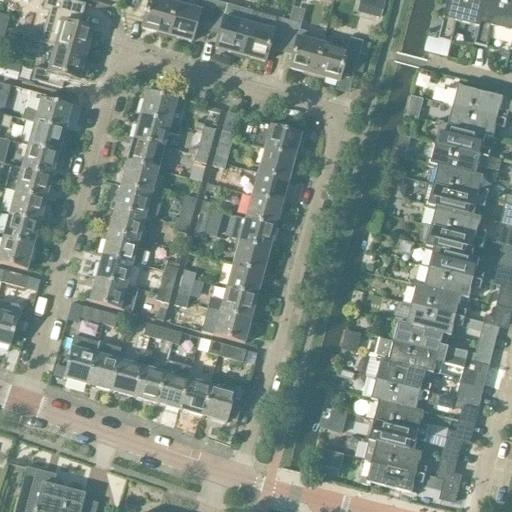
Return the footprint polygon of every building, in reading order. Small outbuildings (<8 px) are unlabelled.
[(48,12),(42,37),(40,43),(85,55),(92,31),(78,27),(84,5),(66,0),(43,0),(40,10),(48,12)] [(140,29),(165,36),(174,5),(175,0),(135,0),(132,13),(144,16),(140,29)] [(174,5),(165,36),(189,42),(193,29),(205,32),(214,1),(209,0),(201,0),(198,12),(174,5)] [(448,0),(439,40),(438,41),(451,44),(451,43),(455,29),(463,31),(465,24),(479,27),(480,27),(487,0),(448,0)] [(479,27),(474,44),(487,48),(493,27),(511,31),(511,0),(487,0),(480,27),(479,27)] [(214,1),(205,32),(217,35),(214,49),(238,56),(250,11),(214,1)] [(358,15),(370,19),(373,7),(361,4),(358,15)] [(250,11),(238,56),(263,62),(267,49),(279,52),(288,22),(250,11)] [(288,22),(279,52),(291,55),(287,69),(312,75),(320,44),(322,45),(324,38),(298,32),(300,25),(288,22)] [(320,44),(312,75),(336,82),(340,69),(353,72),(361,41),(348,38),(345,51),(322,45),(320,44)] [(78,80),(85,55),(40,43),(53,47),(46,72),(33,68),(30,80),(61,89),(64,76),(78,80)] [(354,71),(364,74),(367,58),(358,56),(354,71)] [(0,76),(16,80),(20,67),(0,62),(0,76)] [(453,90),(449,106),(454,108),(507,121),(509,112),(501,110),(504,99),(463,88),(463,86),(454,83),(453,90)] [(144,93),(138,116),(170,125),(176,102),(144,93)] [(38,100),(32,123),(63,131),(70,108),(38,100)] [(442,121),(440,125),(487,137),(494,138),(497,127),(505,129),(507,121),(454,108),(450,123),(442,121)] [(138,116),(131,139),(163,148),(167,135),(179,138),(181,128),(170,125),(138,116)] [(437,120),(435,127),(440,128),(436,145),(489,159),(491,151),(483,149),(487,137),(440,125),(442,121),(437,120)] [(32,123),(25,146),(57,154),(63,131),(32,123)] [(294,159),(301,135),(269,126),(262,151),(294,159)] [(202,128),(199,139),(211,142),(214,131),(202,128)] [(221,133),(218,143),(229,146),(232,136),(221,133)] [(131,139),(125,162),(157,171),(163,148),(131,139)] [(199,139),(196,150),(208,154),(211,142),(199,139)] [(218,143),(214,155),(226,159),(229,146),(218,143)] [(427,160),(425,166),(430,168),(431,165),(476,177),(478,168),(498,172),(501,161),(489,159),(436,145),(432,161),(427,160)] [(25,146),(19,170),(51,178),(57,154),(25,146)] [(205,166),(208,154),(196,150),(193,162),(205,166)] [(288,182),(294,159),(262,151),(256,173),(288,182)] [(223,171),(226,159),(214,155),(211,167),(223,171)] [(125,162),(118,186),(151,195),(157,171),(125,162)] [(431,165),(430,168),(438,170),(434,186),(487,199),(488,192),(481,190),(484,179),(476,177),(431,165)] [(19,170),(13,193),(44,201),(51,178),(19,170)] [(256,173),(250,196),(282,204),(288,182),(256,173)] [(424,205),(423,208),(428,209),(429,207),(474,218),(477,207),(484,208),(487,199),(434,186),(429,185),(425,201),(424,205)] [(118,186),(112,208),(145,217),(151,195),(118,186)] [(13,193),(7,216),(38,224),(44,201),(13,193)] [(250,196),(243,219),(275,227),(282,204),(250,196)] [(183,198),(180,209),(192,212),(195,201),(183,198)] [(202,203),(199,214),(210,218),(214,206),(202,203)] [(511,205),(506,204),(503,212),(511,214),(511,205)] [(428,209),(437,211),(432,228),(485,241),(487,232),(479,230),(481,220),(474,218),(429,207),(428,209)] [(112,208),(106,233),(138,241),(145,217),(112,208)] [(180,209),(177,220),(177,221),(189,224),(192,212),(180,209)] [(199,214),(196,226),(207,229),(210,218),(199,214)] [(7,216),(0,239),(32,247),(38,224),(7,216)] [(234,217),(229,240),(237,242),(269,251),(275,227),(243,219),(234,217)] [(174,232),(186,236),(189,224),(177,221),(174,232)] [(196,226),(192,238),(204,241),(207,229),(196,226)] [(422,246),(421,249),(426,250),(427,247),(471,258),(474,247),(482,249),(485,241),(432,228),(428,243),(423,242),(422,246)] [(106,233),(99,255),(132,264),(140,266),(144,253),(146,253),(149,244),(138,241),(106,233)] [(511,239),(505,238),(503,246),(511,247),(511,239)] [(0,264),(26,271),(32,247),(0,239),(0,264)] [(237,242),(230,266),(262,275),(269,251),(237,242)] [(511,256),(511,247),(503,246),(501,254),(511,256)] [(427,247),(426,250),(435,252),(430,269),(483,283),(485,275),(477,273),(480,261),(471,258),(427,247)] [(99,255),(93,278),(125,287),(132,264),(99,255)] [(230,266),(224,289),(256,297),(262,275),(230,266)] [(165,267),(162,279),(174,282),(177,270),(165,267)] [(418,284),(417,287),(462,298),(470,300),(473,289),(481,291),(483,283),(430,269),(426,286),(418,284)] [(4,272),(0,284),(24,290),(27,278),(4,272)] [(183,272),(180,284),(191,287),(194,275),(183,272)] [(125,287),(93,278),(87,302),(130,314),(136,290),(125,287)] [(162,279),(159,291),(170,294),(174,282),(162,279)] [(511,281),(503,279),(501,287),(511,289),(511,281)] [(413,282),(411,288),(417,290),(413,306),(465,320),(467,312),(459,310),(462,298),(417,287),(418,284),(413,282)] [(180,284),(177,295),(188,298),(191,287),(180,284)] [(511,298),(511,289),(501,287),(499,295),(511,298)] [(209,299),(207,309),(218,312),(250,321),(256,297),(224,289),(221,302),(209,299)] [(156,303),(167,305),(170,294),(159,291),(156,303)] [(177,295),(174,307),(185,310),(188,298),(177,295)] [(0,346),(8,349),(17,317),(18,310),(15,307),(0,302),(0,346)] [(399,303),(396,318),(401,320),(400,323),(444,334),(452,336),(455,326),(463,328),(465,320),(413,306),(399,303)] [(78,319),(102,326),(105,314),(81,307),(78,319)] [(218,312),(211,336),(243,344),(250,321),(218,312)] [(105,314),(102,326),(113,329),(116,317),(105,314)] [(485,316),(483,324),(498,329),(501,320),(485,316)] [(396,318),(394,325),(399,326),(395,343),(481,365),(483,357),(441,346),(444,334),(400,323),(401,320),(396,318)] [(497,336),(498,329),(483,324),(481,332),(497,336)] [(142,337),(154,340),(157,328),(145,325),(142,337)] [(157,328),(154,340),(166,344),(169,331),(157,328)] [(169,331),(166,344),(177,347),(181,335),(169,331)] [(61,380),(84,386),(97,344),(72,338),(61,380)] [(379,339),(375,356),(377,356),(378,355),(383,356),(382,361),(426,372),(434,374),(437,363),(463,370),(462,375),(480,379),(481,374),(487,376),(489,367),(481,365),(395,343),(379,339)] [(206,354),(217,357),(220,345),(209,342),(206,354)] [(97,344),(84,386),(108,392),(116,361),(119,350),(97,344)] [(220,345),(217,357),(241,363),(244,352),(220,345)] [(377,359),(376,363),(381,364),(377,380),(429,393),(431,386),(423,384),(426,372),(382,361),(383,356),(378,355),(377,356),(377,359)] [(116,361),(108,392),(131,399),(140,367),(116,361)] [(140,367),(131,399),(154,405),(163,373),(140,367)] [(163,373),(154,405),(177,411),(186,379),(163,373)] [(186,379),(177,411),(201,417),(209,385),(186,379)] [(368,379),(363,398),(367,399),(366,402),(371,403),(372,400),(416,411),(419,400),(427,402),(426,405),(452,411),(452,409),(461,411),(477,415),(479,406),(463,402),(429,394),(429,393),(377,380),(377,381),(368,379)] [(209,385),(201,417),(225,424),(233,392),(209,385)] [(465,394),(463,402),(479,406),(482,398),(465,394)] [(416,411),(372,400),(371,403),(379,405),(375,422),(428,435),(430,427),(421,425),(424,413),(416,411)] [(366,437),(364,443),(369,444),(370,441),(415,452),(417,442),(426,444),(428,435),(375,422),(371,438),(366,437)] [(447,432),(445,439),(461,443),(463,436),(447,432)] [(459,452),(461,443),(445,439),(443,448),(459,452)] [(369,445),(365,461),(373,463),(372,463),(426,477),(428,468),(420,466),(423,455),(415,452),(370,441),(369,444),(369,445)] [(364,478),(362,484),(372,487),(372,484),(413,495),(416,483),(424,485),(426,477),(372,463),(368,479),(364,478)] [(93,511),(96,504),(81,500),(83,495),(51,487),(54,476),(25,468),(13,511),(93,511)] [(446,473),(444,481),(460,485),(462,477),(446,473)] [(458,493),(460,485),(444,481),(442,489),(458,493)]
